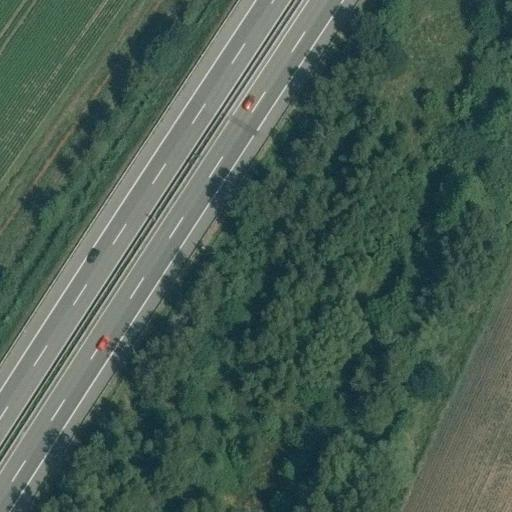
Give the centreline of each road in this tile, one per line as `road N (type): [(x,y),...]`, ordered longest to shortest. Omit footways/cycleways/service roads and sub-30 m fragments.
road 1 (motorway): [(0,508),(331,0)]
road 2 (motorway): [(278,0),(0,426)]
